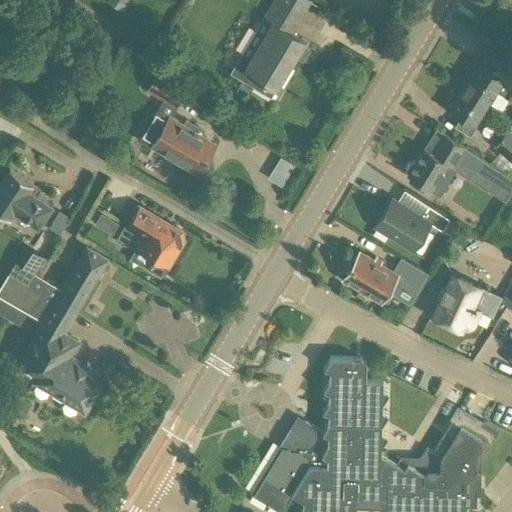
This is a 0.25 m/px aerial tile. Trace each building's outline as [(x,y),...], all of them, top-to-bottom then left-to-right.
[(118,8),(123,0),(106,0),(106,1),(118,8)] [(276,85),(303,40),(292,33),(311,0),(272,0),(261,20),(270,25),(245,66),(237,61),(230,72),(271,97),(278,86),(276,85)] [(62,79),(73,67),(62,57),(51,69),(62,79)] [(462,85),(488,102),(495,91),(504,97),(511,85),(503,79),(477,62),(462,85)] [(183,124),(170,117),(186,91),(157,73),(146,90),(163,100),(151,119),(163,126),(152,145),(197,172),(214,143),(196,132),(199,126),(186,119),(183,124)] [(475,123),(488,102),(462,85),(448,108),(460,115),(454,125),(469,135),(476,124),(475,123)] [(511,162),(511,124),(493,145),(511,162)] [(505,201),(511,189),(511,179),(465,148),(465,147),(441,131),(434,142),(429,139),(414,161),(412,161),(407,169),(408,172),(406,174),(429,189),(439,195),(455,170),(505,201)] [(281,153),(268,174),(282,182),(295,161),(281,153)] [(37,225),(52,203),(28,187),(33,181),(9,165),(0,178),(0,209),(7,215),(11,208),(37,225)] [(421,218),(391,199),(374,226),(412,250),(430,222),(442,229),(449,218),(428,206),(421,218)] [(167,265),(182,239),(180,231),(138,206),(120,237),(167,265)] [(57,214),(48,226),(59,233),(69,217),(59,210),(57,214)] [(118,223),(101,213),(94,223),(112,234),(118,223)] [(54,300),(73,311),(106,258),(87,247),(61,289),(15,261),(8,273),(26,283),(46,297),(53,301),(54,300)] [(393,269),(359,248),(340,278),(380,302),(387,291),(394,295),(400,285),(414,294),(427,273),(400,257),(393,269)] [(469,327),(470,325),(471,324),(472,324),(472,323),(478,310),(473,307),(474,305),(471,304),(479,286),(450,272),(430,315),(439,319),(438,323),(451,329),(454,326),(459,328),(460,327),(461,328),(463,328),(465,328),(467,328),(469,327)] [(61,331),(73,311),(54,300),(53,301),(46,297),(26,283),(8,273),(0,286),(0,295),(42,321),(16,363),(35,375),(50,351),(65,360),(66,359),(77,341),(61,331)] [(511,307),(511,276),(500,296),(501,297),(500,300),(511,307)] [(65,360),(50,351),(35,375),(52,386),(52,394),(60,400),(67,396),(83,406),(86,401),(90,400),(94,392),(94,388),(99,379),(66,359),(65,360)] [(478,486),(479,480),(470,474),(495,433),(458,410),(432,451),(426,447),(413,466),(399,458),(396,463),(380,452),(380,444),(386,434),(380,431),(381,422),(387,413),(381,409),(381,401),(387,391),(382,388),(382,379),(365,378),(365,360),(360,357),(330,356),(323,367),(329,371),(328,379),(323,388),(328,392),(328,401),(322,410),(328,414),(327,422),(322,431),(304,419),(296,431),(289,427),(280,442),(287,447),(282,446),(253,493),(281,510),(288,498),(290,500),(302,507),(298,511),(355,511),(356,503),(378,503),(378,511),(380,511),(391,511),(392,511),(400,511),(401,511),(413,511),(414,511),(422,511),(421,511),(465,511),(465,502),(475,502),(476,486),(478,486)]
